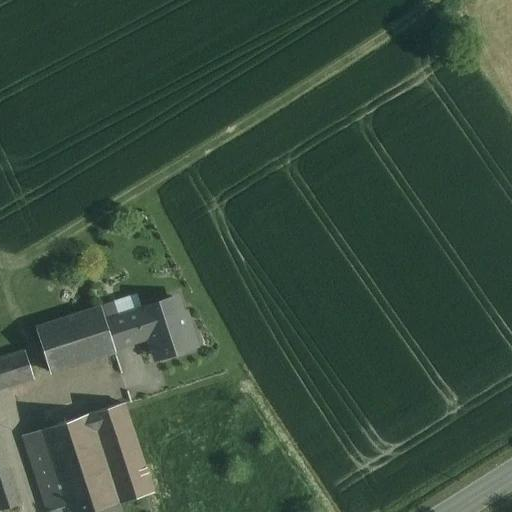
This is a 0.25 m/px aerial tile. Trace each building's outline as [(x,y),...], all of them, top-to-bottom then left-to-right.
[(124,317),(132,342),(139,340),(138,338),(149,334),(156,358),(187,348),(182,331),(190,328),(185,313),(181,314),(176,299),(141,310),(142,311),(124,317)] [(100,306),(38,326),(53,372),(115,352),(114,348),(105,323),(100,306)] [(124,317),(105,323),(114,348),(132,342),(124,317)] [(0,354),(0,388),(35,377),(25,346),(0,354)] [(119,488),(124,502),(157,491),(127,402),(23,437),(48,511),(53,510),(119,488)] [(0,508),(24,501),(0,432),(0,508)] [(127,511),(124,502),(119,488),(53,510),(53,511),(127,511)]
